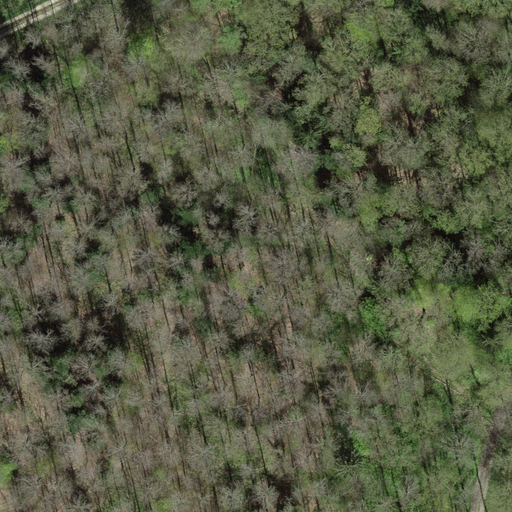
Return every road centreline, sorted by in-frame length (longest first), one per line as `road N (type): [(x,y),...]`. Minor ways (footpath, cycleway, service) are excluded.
road 1 (track): [(145,0),(414,336),(488,442)]
road 2 (track): [(474,511),(488,442),(511,389)]
